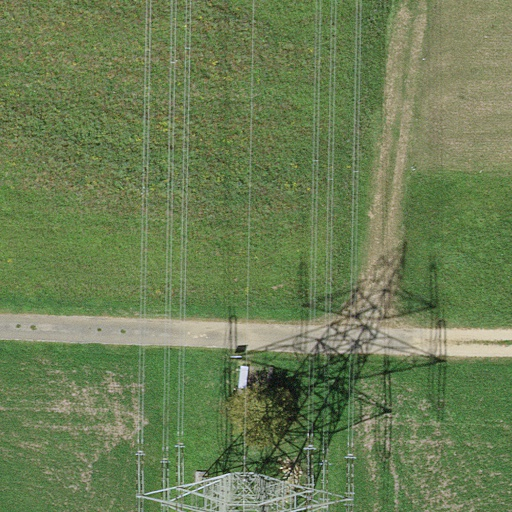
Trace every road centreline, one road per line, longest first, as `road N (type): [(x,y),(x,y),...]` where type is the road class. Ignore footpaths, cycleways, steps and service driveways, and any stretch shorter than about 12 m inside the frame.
road 1 (track): [(0,322),(358,337)]
road 2 (track): [(358,337),(420,0)]
road 3 (track): [(358,337),(511,340)]
